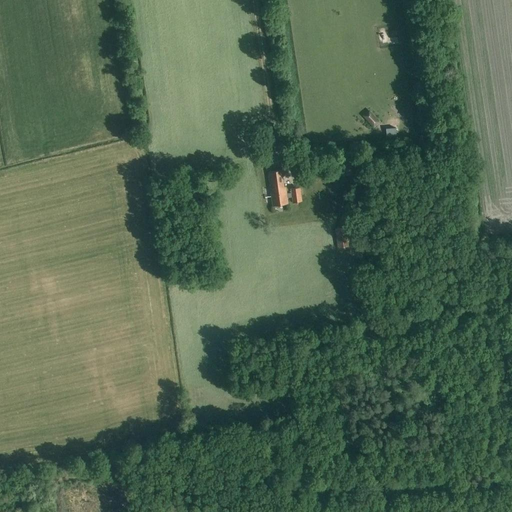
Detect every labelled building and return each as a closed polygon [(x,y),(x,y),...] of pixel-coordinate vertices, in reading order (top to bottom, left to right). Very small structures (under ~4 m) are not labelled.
[(380,121),(369,109),(362,116),(373,128),(380,121)] [(351,163),(340,165),(342,177),(353,176),(351,163)] [(281,171),(268,172),(272,206),(288,204),(287,198),(292,197),(293,203),(301,202),(300,188),(291,189),(291,193),(286,194),(285,187),(283,187),(281,171)] [(186,205),(187,216),(203,214),(202,203),(186,205)] [(335,228),(337,247),(353,245),(352,237),(348,238),(347,227),(335,228)]
